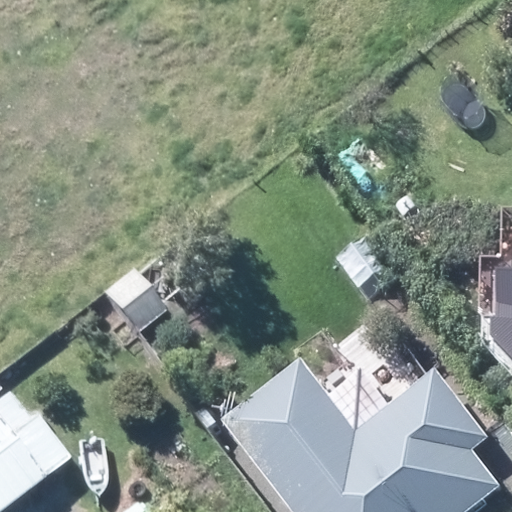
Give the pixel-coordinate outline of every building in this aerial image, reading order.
[(103,294),(134,335),(163,311),(160,308),(173,297),(148,267),(135,277),(131,272),(103,294)] [(51,358),(42,345),(29,355),(39,368),(51,358)] [(10,387),(21,377),(13,368),(1,378),(10,387)] [(473,511),(501,491),(473,456),(490,443),(439,377),(360,439),(304,369),(229,427),(294,511),(473,511)] [(0,511),(5,511),(70,462),(37,419),(31,424),(9,396),(0,402),(0,511)] [(139,453),(188,511),(223,511),(235,502),(173,426),(139,453)]
